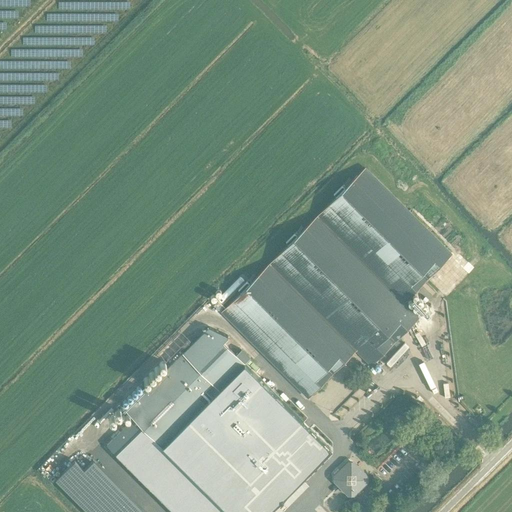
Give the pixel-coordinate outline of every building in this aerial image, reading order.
[(365,166),(221,311),(308,398),(355,350),(370,365),(419,316),(405,301),(452,253),(365,166)] [(117,434),(106,445),(115,453),(142,426),(161,445),(162,445),(228,511),(266,511),(330,447),(243,362),(222,341),(228,335),(208,327),(200,335),(192,342),(182,352),(169,365),(126,409),(125,409),(126,410),(132,416),(134,417),(117,434)] [(142,426),(115,453),(173,511),(228,511),(162,445),(161,445),(142,426)] [(74,459),(55,479),(87,511),(145,511),(93,460),(84,469),(74,459)] [(337,485),(347,495),(353,495),(366,482),(365,481),(366,480),(366,476),(353,463),(348,463),(335,476),(335,480),(338,483),(337,485)]
